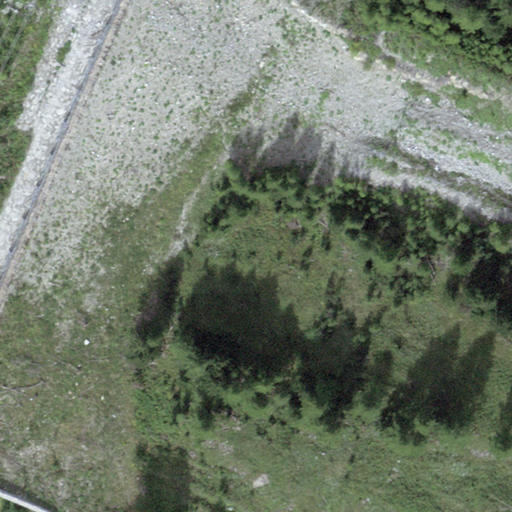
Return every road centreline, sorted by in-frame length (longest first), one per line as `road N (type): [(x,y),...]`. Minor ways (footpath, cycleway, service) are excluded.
road 1 (track): [(322,0),(112,265),(89,511)]
road 2 (track): [(5,471),(62,331),(112,265),(154,119),(154,10)]
